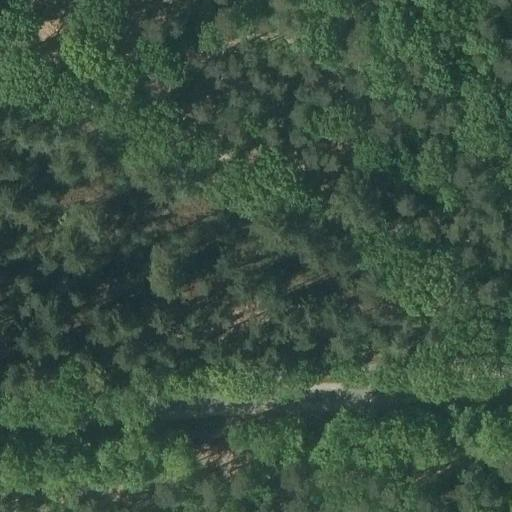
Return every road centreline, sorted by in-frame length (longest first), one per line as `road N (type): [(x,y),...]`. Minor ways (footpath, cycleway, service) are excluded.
road 1 (track): [(0,63),(327,208),(420,270),(502,339),(511,357)]
road 2 (tertiary): [(0,417),(511,385)]
